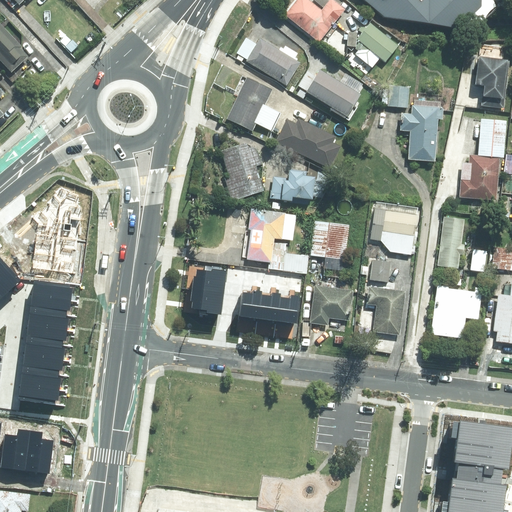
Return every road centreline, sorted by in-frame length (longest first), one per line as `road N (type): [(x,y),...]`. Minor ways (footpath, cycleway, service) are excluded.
road 1 (residential): [(123,345),(427,384)]
road 2 (secondary): [(123,345),(101,511)]
road 3 (secondary): [(0,180),(91,84)]
road 4 (residential): [(427,384),(409,511)]
